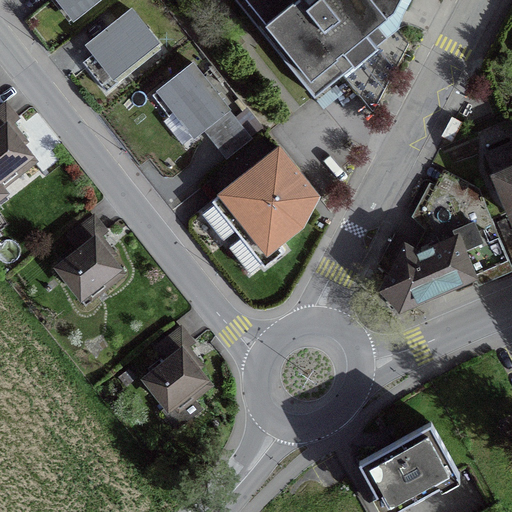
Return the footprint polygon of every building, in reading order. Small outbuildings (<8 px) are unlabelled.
[(105,0),(54,0),(76,25),(105,0)] [(233,0),(313,99),(386,39),(375,26),(392,12),(398,0),(233,0)] [(160,40),(135,10),(88,49),(113,79),(160,40)] [(231,113),(193,67),(156,97),(195,143),(231,113)] [(0,178),(10,171),(15,177),(33,162),(6,128),(16,120),(4,105),(0,108),(0,178)] [(460,124),(454,120),(443,140),(450,143),(460,124)] [(511,143),(485,155),(511,217),(511,143)] [(223,199),(267,258),(304,232),(317,206),(280,157),(223,199)] [(418,253),(404,246),(381,289),(399,308),(507,262),(484,207),(485,207),(477,190),(443,172),(419,217),(441,228),(453,225),(458,236),(418,253)] [(103,289),(127,270),(102,235),(109,228),(94,210),(65,232),(73,245),(53,261),(80,298),(86,293),(92,298),(103,289)] [(504,220),(495,224),(511,264),(511,229),(509,231),(504,220)] [(191,400),(208,386),(181,352),(191,344),(180,329),(155,349),(165,362),(144,379),(166,407),(162,410),(176,428),(199,410),(191,400)] [(380,451),(359,463),(385,511),(389,511),(457,475),(429,424),(380,451)]
